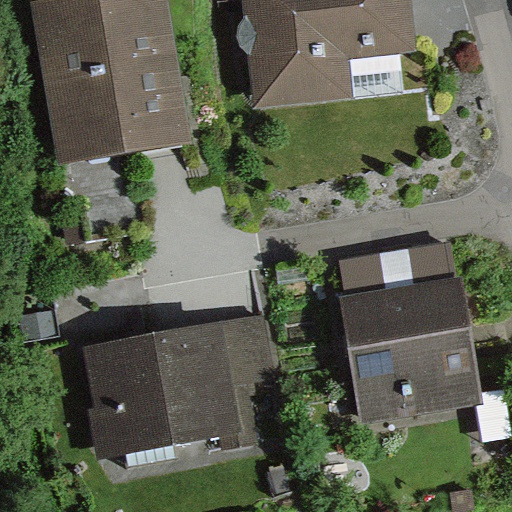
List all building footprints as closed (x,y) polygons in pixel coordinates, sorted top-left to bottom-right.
[(156,0),(100,0),(39,10),(63,158),(179,140),(156,0)] [(249,0),(261,103),(344,94),(340,54),(408,46),(403,0),(249,0)] [(356,66),(360,92),(410,86),(406,60),(356,66)] [(453,276),(336,296),(358,422),(475,402),(453,276)] [(228,429),(209,325),(78,348),(97,452),(228,429)]
